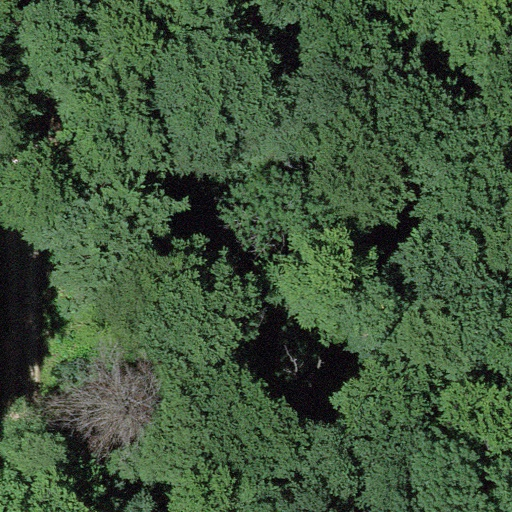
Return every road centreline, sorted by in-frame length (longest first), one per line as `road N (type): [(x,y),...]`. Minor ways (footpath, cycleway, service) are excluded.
road 1 (track): [(47,0),(22,62),(6,199),(17,322)]
road 2 (track): [(0,285),(17,322),(2,511)]
